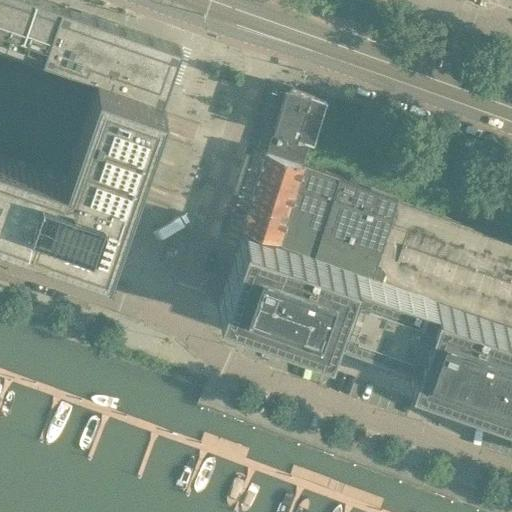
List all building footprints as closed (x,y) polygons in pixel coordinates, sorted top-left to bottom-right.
[(180,46),(46,0),(0,0),(0,226),(105,263),(122,215),(132,184),(151,131),(180,46)] [(296,136),(309,94),(293,88),(284,92),(272,127),(296,136)] [(321,98),(309,94),(296,136),(308,140),(321,98)] [(308,140),(296,136),(272,127),(265,149),(301,162),(308,140)] [(325,249),(328,241),(315,237),(311,249),(373,271),(375,264),(396,200),(395,199),(396,197),(301,162),(265,149),(241,225),(278,238),(296,187),(330,199),(320,231),(359,245),(357,250),(340,244),(337,253),(325,249)] [(511,239),(396,200),(375,264),(381,266),(382,268),(379,277),(511,323),(511,239)] [(511,323),(379,277),(382,268),(381,266),(375,264),(373,271),(372,274),(244,229),(217,306),(511,409),(511,323)]
